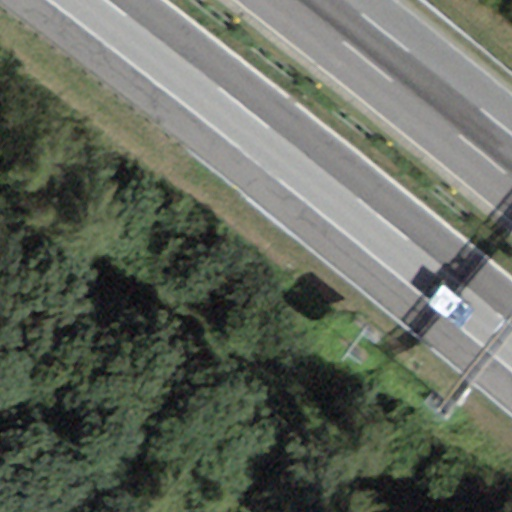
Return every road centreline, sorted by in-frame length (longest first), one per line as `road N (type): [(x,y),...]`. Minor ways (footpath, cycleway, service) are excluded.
road 1 (motorway): [(97,0),(511,332)]
road 2 (motorway): [(511,158),(315,0)]
